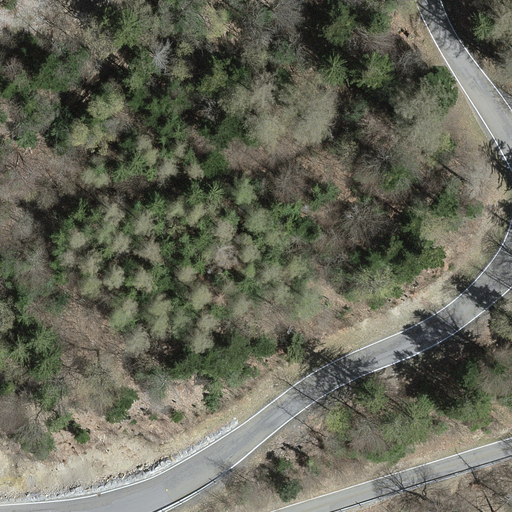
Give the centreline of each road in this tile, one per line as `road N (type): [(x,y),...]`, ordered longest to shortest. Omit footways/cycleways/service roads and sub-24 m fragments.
road 1 (unclassified): [(114,511),(188,477),(318,383),(442,326),(511,265)]
road 2 (unclassified): [(511,447),(303,511)]
road 3 (unclassified): [(511,142),(428,0)]
